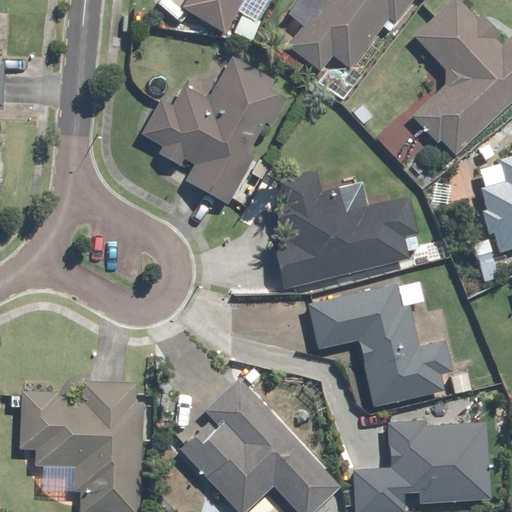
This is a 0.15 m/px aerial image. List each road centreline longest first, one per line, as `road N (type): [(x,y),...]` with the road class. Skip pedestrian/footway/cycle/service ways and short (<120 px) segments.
road 1 (residential): [(74,188),(167,244),(178,274),(172,293),(152,312),(127,311),(71,281),(45,252)]
road 2 (residential): [(74,188),(83,0)]
